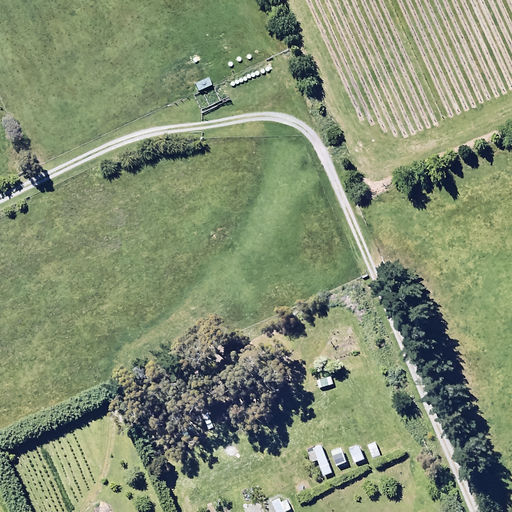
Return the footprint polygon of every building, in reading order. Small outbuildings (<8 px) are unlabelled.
[(322,348),(308,352),(311,361),(325,357),(322,348)] [(369,364),(353,370),(356,378),(372,373),(369,364)] [(329,474),(319,447),(305,452),(309,463),(315,461),(321,477),(329,474)] [(362,462),(357,448),(347,452),(353,466),(362,462)] [(339,450),(329,453),(334,468),(344,464),(339,450)] [(383,476),(370,468),(364,477),(377,485),(383,476)] [(279,503),(278,499),(270,503),(273,511),(289,511),(285,501),(279,503)] [(262,511),(258,503),(243,510),(243,511),(262,511)]
